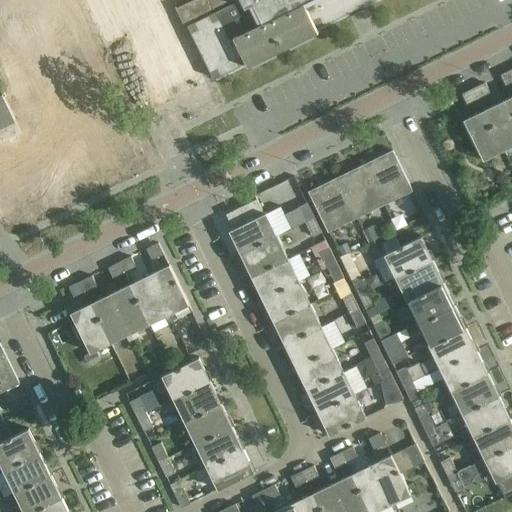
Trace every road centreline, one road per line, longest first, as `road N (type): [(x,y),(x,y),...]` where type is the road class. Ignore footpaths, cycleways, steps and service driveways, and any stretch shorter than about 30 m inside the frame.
road 1 (residential): [(310,451),(184,196)]
road 2 (residential): [(134,511),(93,434),(67,424),(1,286)]
road 3 (residential): [(511,292),(476,223),(452,218),(391,94)]
road 4 (residential): [(184,196),(391,94)]
road 5 (residential): [(1,286),(184,196)]
road 6 (residential): [(310,451),(184,511)]
road 7 (residential): [(391,94),(511,36)]
